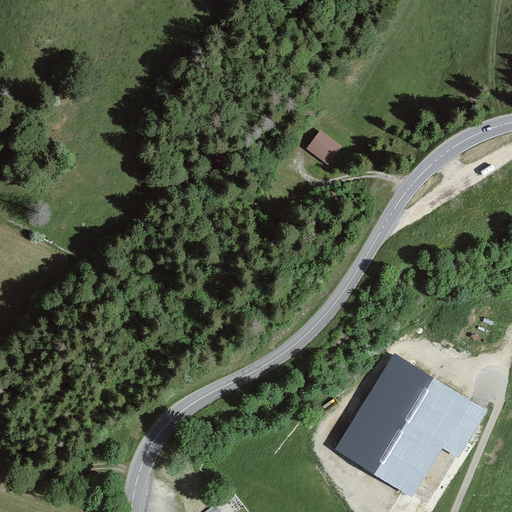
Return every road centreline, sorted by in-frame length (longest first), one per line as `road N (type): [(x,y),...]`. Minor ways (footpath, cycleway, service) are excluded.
road 1 (secondary): [(132,511),(141,466),(166,425),(299,341),(349,283),(414,178),(455,145),(511,122)]
road 2 (track): [(458,511),(511,362)]
road 3 (track): [(499,125),(493,80),(504,0)]
